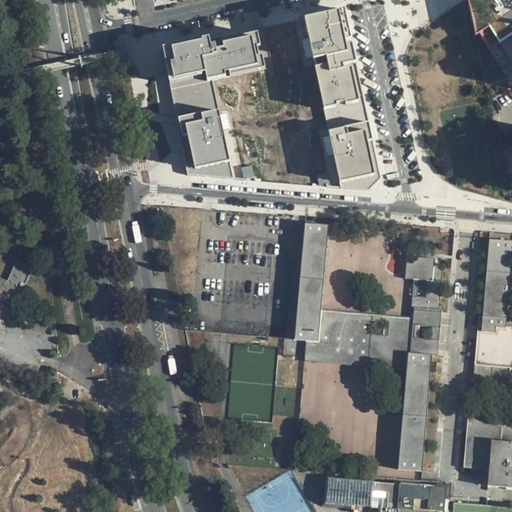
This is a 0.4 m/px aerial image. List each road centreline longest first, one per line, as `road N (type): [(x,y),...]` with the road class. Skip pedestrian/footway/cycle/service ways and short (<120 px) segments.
road 1 (primary): [(71,115),(151,511)]
road 2 (primary): [(195,511),(123,193)]
road 3 (residential): [(123,193),(176,190),(403,209)]
road 4 (residential): [(366,0),(404,180),(403,209)]
road 5 (primary): [(114,147),(76,0)]
road 6 (unknown): [(200,267),(198,303),(267,315),(277,309),(281,277)]
road 7 (unknown): [(200,267),(205,228),(286,237)]
